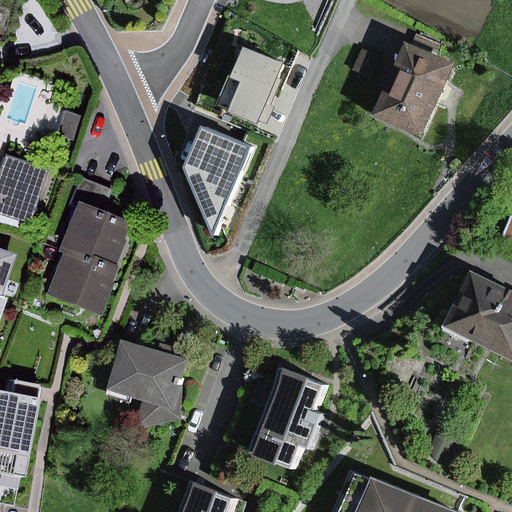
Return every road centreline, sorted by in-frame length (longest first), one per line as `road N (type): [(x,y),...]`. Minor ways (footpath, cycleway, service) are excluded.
road 1 (residential): [(126,96),(196,278),(228,309),(284,325),(335,314),(377,288),(511,143)]
road 2 (unknown): [(235,334),(188,466)]
road 3 (residential): [(126,96),(170,62),(202,0)]
